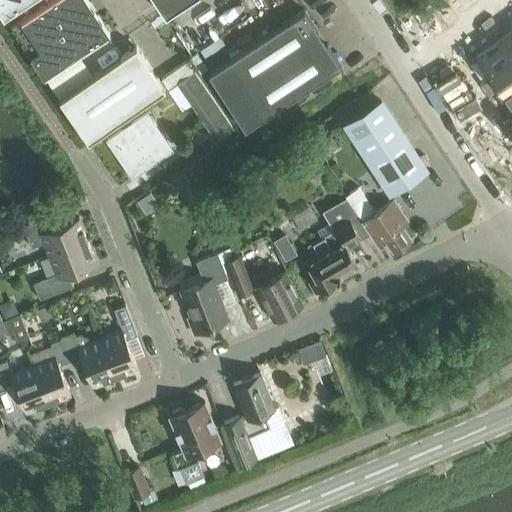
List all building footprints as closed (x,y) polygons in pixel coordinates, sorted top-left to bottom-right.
[(0,0),(0,10),(4,17),(29,0),(0,0)] [(88,0),(50,0),(11,26),(44,76),(110,33),(88,0)] [(155,0),(163,11),(166,15),(188,0),(155,0)] [(245,128),(339,66),(341,65),(304,10),(209,73),(245,128)] [(511,24),(477,49),(511,98),(499,107),(511,125),(511,24)] [(121,56),(59,98),(88,141),(165,88),(164,88),(165,88),(136,46),(121,56)] [(194,71),(177,82),(217,140),(234,129),(194,71)] [(381,101),(346,123),(391,192),(426,169),(381,101)] [(173,149),(148,112),(107,140),(133,178),(149,166),(148,165),(173,149)] [(358,185),(345,194),(346,196),(362,221),(370,232),(377,242),(384,238),(394,252),(411,240),(401,226),(408,221),(393,200),(376,212),(358,185)] [(316,257),(308,262),(317,277),(312,280),(318,290),(323,288),(325,291),(338,283),(336,280),(341,277),(339,274),(358,264),(347,246),(370,232),(362,221),(346,196),(322,210),(329,221),(317,228),(323,237),(309,245),(316,257)] [(45,242),(50,254),(87,240),(79,217),(51,228),(46,217),(23,226),(32,247),(45,242)] [(87,240),(50,254),(57,273),(33,282),(40,299),(73,286),(68,273),(96,262),(87,240)] [(215,283),(228,278),(218,252),(196,261),(204,280),(180,290),(191,316),(188,317),(194,333),(214,325),(214,324),(229,318),(215,283)] [(239,255),(226,261),(239,294),(253,289),(239,255)] [(285,270),(256,286),(273,319),(302,303),(285,270)] [(114,279),(103,283),(107,293),(118,289),(114,279)] [(122,330),(100,338),(115,376),(137,367),(126,339),(137,335),(125,304),(114,309),(122,330)] [(48,305),(36,309),(40,320),(52,315),(48,305)] [(20,314),(3,320),(9,334),(13,332),(25,327),(20,314)] [(73,333),(62,338),(71,361),(81,356),(92,384),(115,376),(100,338),(78,347),(73,333)] [(55,355),(33,364),(48,402),(70,393),(60,365),(71,361),(62,338),(50,342),(55,355)] [(319,340),(297,349),(303,364),(310,361),(325,355),(319,340)] [(48,402),(33,364),(11,373),(6,359),(0,361),(0,388),(15,383),(26,410),(48,402)] [(241,419),(240,415),(223,422),(240,464),(257,457),(248,435),(269,426),(263,411),(275,407),(261,372),(253,375),(250,374),(242,377),(241,380),(233,383),(247,417),(241,419)] [(220,438),(205,401),(185,409),(181,406),(172,410),(172,415),(170,415),(183,446),(171,451),(178,467),(180,466),(187,482),(204,474),(198,458),(194,449),(220,438)] [(135,495),(149,490),(139,465),(125,471),(135,495)]
